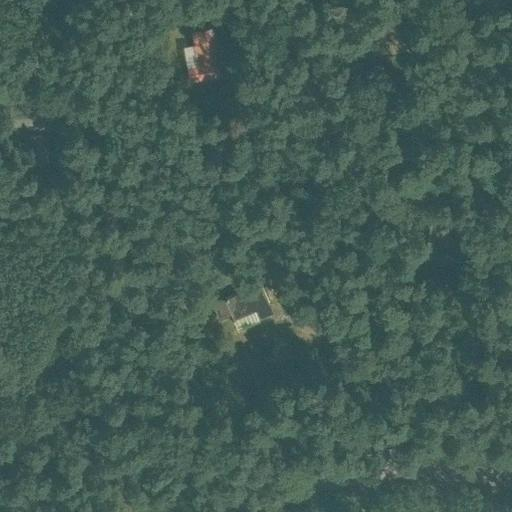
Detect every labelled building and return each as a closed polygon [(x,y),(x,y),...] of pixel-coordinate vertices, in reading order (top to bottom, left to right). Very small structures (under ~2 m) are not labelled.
[(407,19),(344,28),(348,57),(411,48),(407,19)] [(196,65),(187,67),(189,80),(219,75),(211,28),(190,31),(196,65)] [(171,34),(174,53),(185,51),(182,32),(171,34)] [(12,98),(11,136),(25,137),(25,127),(58,128),(59,105),(21,104),(22,98),(12,98)] [(432,222),(426,255),(441,257),(441,254),(459,258),(457,269),(467,271),(471,250),(473,238),(464,236),(463,240),(447,237),(444,237),(447,225),(432,222)] [(260,283),(224,299),(237,328),(273,312),(260,283)]
